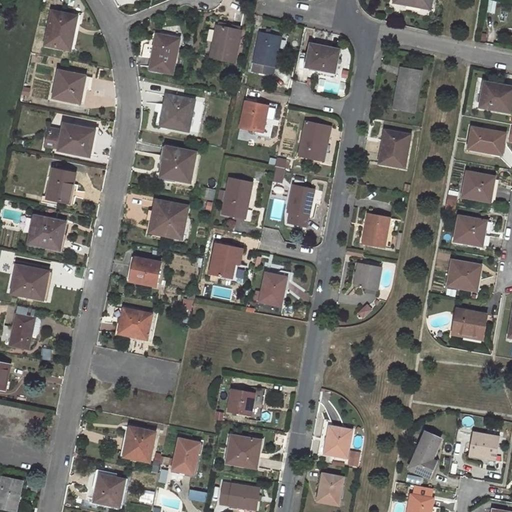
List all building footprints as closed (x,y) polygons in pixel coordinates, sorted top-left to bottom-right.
[(400,0),(407,1),(406,4),(431,9),(432,0),(400,0)] [(52,11),(45,45),(70,50),(75,29),(72,28),(74,15),(52,11)] [(218,27),(211,57),(234,62),(240,31),(218,27)] [(260,31),(252,72),(273,76),(281,36),(260,31)] [(157,35),(150,69),(173,73),(180,40),(157,35)] [(302,52),(298,69),(306,71),(307,67),(335,73),(339,50),(312,44),(309,54),(302,52)] [(402,68),(394,108),(415,112),(422,72),(402,68)] [(59,71),(53,97),(80,103),(83,91),(80,91),(83,76),(59,71)] [(511,107),(511,87),(485,83),(481,107),(511,113),(511,107)] [(194,100),(167,95),(164,107),(168,108),(164,126),(188,131),(194,100)] [(246,101),(241,127),(263,132),(268,106),(246,101)] [(164,107),(160,125),(164,126),(168,108),(164,107)] [(307,121),(300,156),(320,160),(327,126),(307,121)] [(62,135),(49,132),(46,145),(59,148),(59,149),(89,156),(92,144),(89,144),(92,130),(64,124),(62,135)] [(505,134),(473,128),(469,148),(502,154),(505,134)] [(386,131),(381,155),(387,156),(385,164),(405,167),(411,135),(386,131)] [(167,147),(161,176),(190,182),(197,153),(167,147)] [(285,168),(286,160),(278,158),(276,166),(285,168)] [(53,169),(46,203),(58,206),(59,201),(74,204),(78,185),(73,184),(75,174),(53,169)] [(494,177),(467,172),(463,196),(490,201),(494,177)] [(230,178),(223,214),(245,218),(252,183),(230,178)] [(315,189),(293,185),(288,212),(290,213),(288,223),(307,227),(315,189)] [(207,188),(205,198),(213,200),(215,190),(207,188)] [(188,207),(156,200),(154,212),(160,213),(156,234),(182,239),(188,207)] [(154,212),(150,233),(156,234),(160,213),(154,212)] [(366,228),(363,243),(385,247),(390,218),(370,214),(367,228),(366,228)] [(34,216),(29,243),(60,250),(66,223),(34,216)] [(487,221),(460,216),(455,240),(483,245),(487,221)] [(217,243),(211,274),(232,278),(235,264),(239,265),(242,249),(217,243)] [(135,258),(130,281),(156,286),(161,263),(135,258)] [(481,266),(453,261),(448,285),(477,291),(481,266)] [(359,263),(355,286),(377,291),(382,267),(359,263)] [(17,265),(11,293),(40,299),(44,282),(47,283),(49,272),(17,265)] [(266,273),(260,301),(281,306),(287,278),(266,273)] [(192,301),(185,300),(183,308),(191,309),(192,301)] [(124,308),(119,333),(147,339),(152,314),(124,308)] [(183,308),(181,316),(189,318),(191,309),(183,308)] [(487,315),(458,309),(453,332),(483,337),(487,315)] [(0,343),(29,349),(32,334),(37,335),(39,323),(38,321),(36,319),(34,318),(16,314),(13,327),(3,325),(0,340),(0,343)] [(0,361),(0,389),(5,391),(11,364),(0,361)] [(233,389),(229,411),(252,416),(256,393),(233,389)] [(330,426),(325,453),(347,457),(352,430),(330,426)] [(130,427),(128,438),(132,438),(128,457),(150,462),(156,432),(130,427)] [(441,439),(426,432),(409,468),(429,477),(436,462),(431,460),(441,439)] [(499,438),(473,433),(469,455),(484,458),(495,460),(499,438)] [(232,436),(228,463),(257,468),(262,441),(232,436)] [(181,439),(174,469),(194,474),(200,443),(181,439)] [(360,465),(361,452),(351,450),(349,464),(360,465)] [(487,465),(494,466),(495,460),(484,458),(483,463),(488,463),(487,465)] [(324,473),(319,500),(339,504),(344,477),(324,473)] [(101,475),(95,501),(120,506),(125,480),(101,475)] [(3,477),(0,491),(0,507),(16,510),(22,481),(3,477)] [(224,483),(221,503),(257,509),(260,489),(224,483)] [(190,499),(207,502),(209,492),(191,490),(190,499)] [(411,495),(408,511),(430,511),(433,499),(411,495)]
